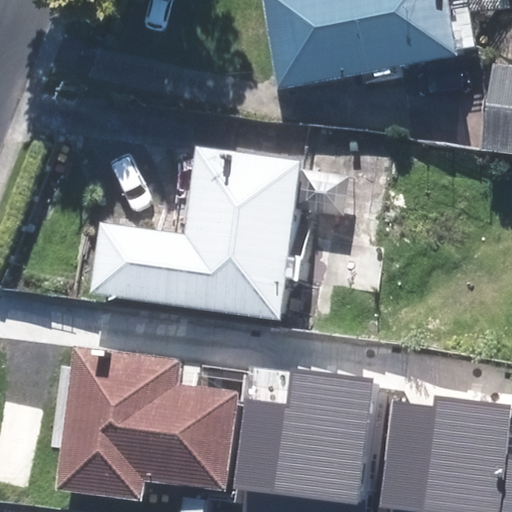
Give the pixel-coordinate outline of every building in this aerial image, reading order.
[(264,0),(281,100),(463,70),(450,0),(264,0)] [(511,73),(496,72),(484,159),(511,163),(511,73)] [(106,230),(94,299),(283,332),(310,174),(204,156),(188,245),(106,230)] [(180,360),(74,348),(57,491),(143,501),(145,483),(227,493),(239,396),(177,388),(180,360)] [(247,511),(368,511),(383,380),(291,370),(287,403),(245,398),(235,488),(250,489),(247,511)] [(390,511),(511,511),(511,455),(506,455),(511,406),(434,398),(433,405),(391,400),(379,506),(391,507),(390,511)]
